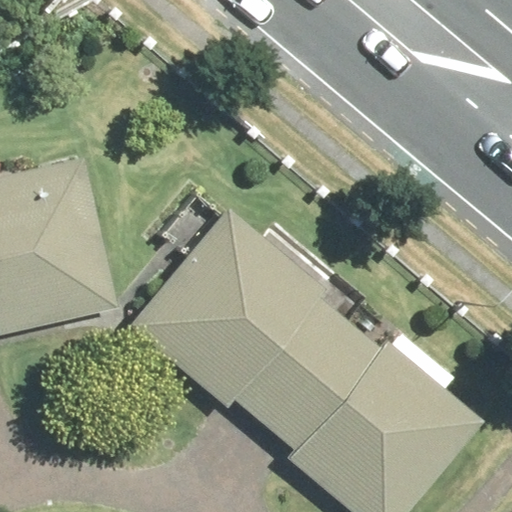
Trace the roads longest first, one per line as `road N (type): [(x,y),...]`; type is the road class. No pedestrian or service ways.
road 1 (residential): [(0,473),(175,494),(219,511)]
road 2 (primary): [(379,0),(511,108)]
